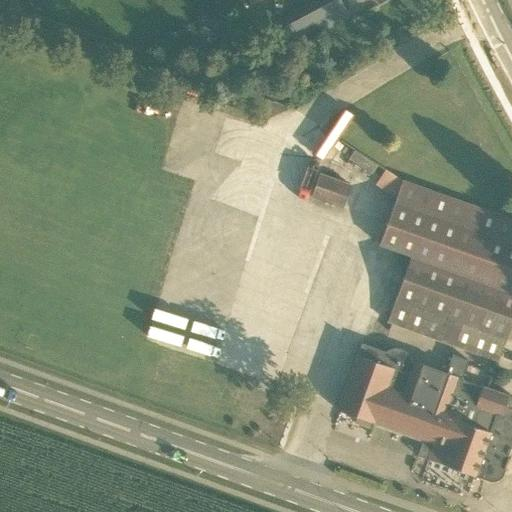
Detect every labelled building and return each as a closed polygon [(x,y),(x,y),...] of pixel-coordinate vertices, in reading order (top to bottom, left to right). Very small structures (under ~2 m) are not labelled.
[(272,24),(278,35),(284,47),(348,12),(340,0),(316,0),(315,1),(272,24)] [(392,194),(402,178),(384,168),(375,184),(392,194)] [(343,207),(351,185),(329,177),(319,173),(311,196),(343,207)] [(379,244),(412,256),(387,322),(498,361),(511,322),(511,219),(402,180),(396,198),(379,244)] [(230,252),(234,242),(184,223),(180,233),(230,252)] [(169,254),(166,263),(199,271),(201,261),(169,254)] [(446,372),(427,365),(410,359),(409,356),(407,353),(403,350),(399,348),(397,348),(394,348),(390,349),(387,351),(385,351),(361,343),(337,410),(356,417),(354,423),(369,428),(371,422),(422,440),(419,451),(417,455),(418,456),(420,451),(428,454),(426,459),(474,476),(474,475),(488,480),(494,480),(499,478),(502,473),(504,469),(505,469),(509,458),(507,458),(511,445),(511,418),(510,418),(511,411),(511,397),(482,386),(481,388),(473,385),(474,383),(461,378),(469,359),(453,353),(446,372)]
